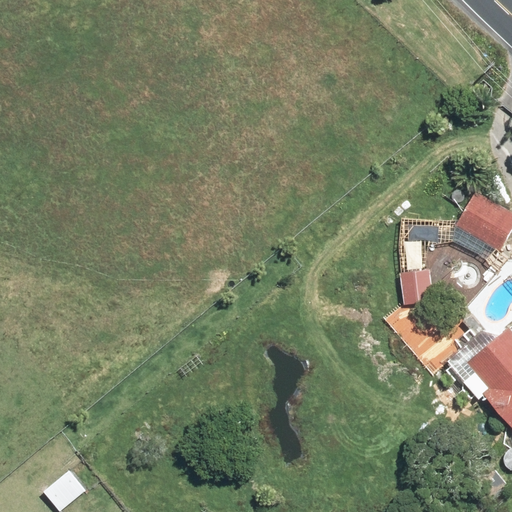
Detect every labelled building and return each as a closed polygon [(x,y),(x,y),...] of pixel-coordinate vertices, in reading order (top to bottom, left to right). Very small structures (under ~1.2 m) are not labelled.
[(511,225),(511,213),(472,191),(453,226),(456,228),(453,234),(466,241),(469,235),(498,251),(511,225)] [(427,270),(397,273),(401,306),(431,302),(427,270)] [(511,335),(505,327),(463,363),(471,373),(460,382),(475,400),(480,396),(511,432),(511,335)] [(67,471),(41,492),(58,511),(83,490),(67,471)] [(503,484),(492,471),(471,488),(482,501),(503,484)]
